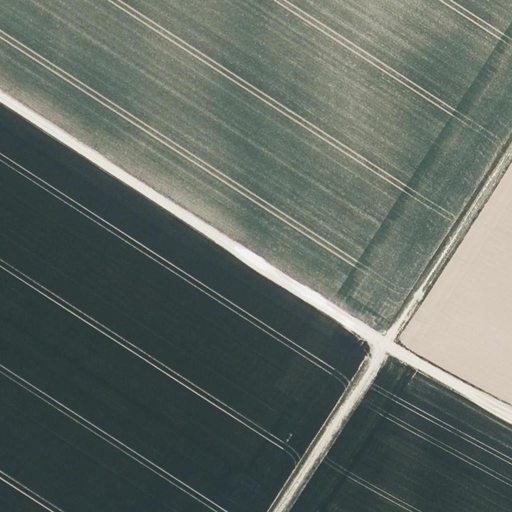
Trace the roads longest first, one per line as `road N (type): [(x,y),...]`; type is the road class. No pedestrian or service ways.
road 1 (track): [(511,415),(385,348),(0,97)]
road 2 (track): [(278,511),(511,151)]
